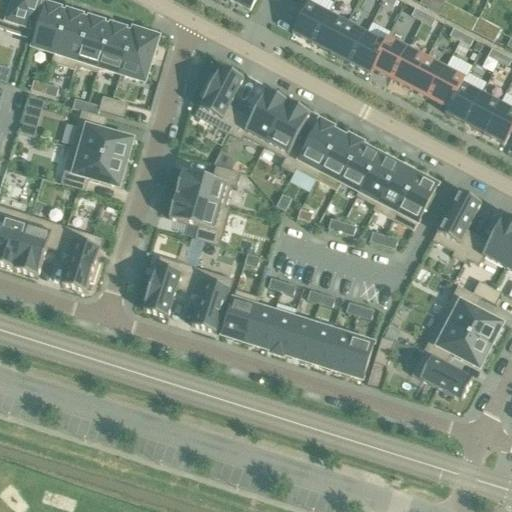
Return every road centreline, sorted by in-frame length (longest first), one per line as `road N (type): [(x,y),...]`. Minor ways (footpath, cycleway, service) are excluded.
road 1 (unclassified): [(422,511),(0,377)]
road 2 (residential): [(104,317),(480,438)]
road 3 (residential): [(511,187),(198,25)]
road 4 (residential): [(104,317),(198,25)]
